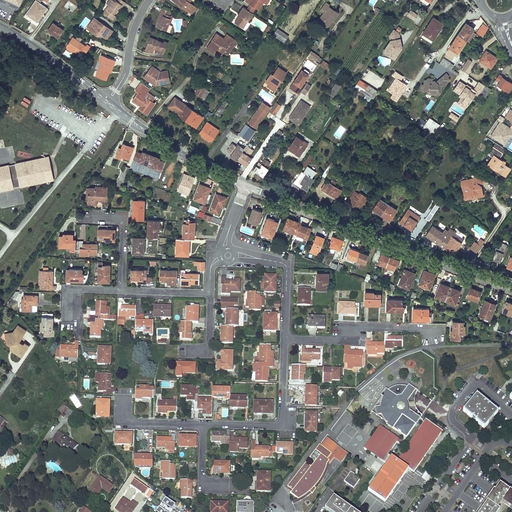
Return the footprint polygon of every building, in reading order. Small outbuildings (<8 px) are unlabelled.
[(46,8),(35,0),(26,14),(35,21),(40,14),(42,15),(46,8)] [(106,8),(103,12),(113,20),(116,16),(115,15),(113,14),(118,7),(120,8),(121,9),(123,5),(116,0),(115,1),(113,0),(108,0),(106,3),(108,5),(106,8)] [(172,0),(189,12),(194,5),(190,2),(187,0),(172,0)] [(251,0),(249,4),(258,10),(263,1),(264,0),(251,0)] [(326,2),(321,8),(324,11),(317,21),(325,26),(330,19),(332,20),(338,12),(328,6),(329,4),(326,2)] [(248,20),(253,13),(243,7),(238,14),(240,15),(234,23),(243,28),(248,20)] [(171,11),(162,8),(160,12),(162,13),(159,22),(156,28),(170,33),(173,27),(169,25),(173,17),(170,15),(171,11)] [(406,15),(414,21),(418,14),(410,9),(406,15)] [(101,22),(94,17),(90,23),(95,27),(97,25),(99,26),(101,22)] [(430,43),(442,24),(433,18),(420,37),(430,43)] [(108,37),(113,30),(101,22),(99,26),(97,25),(95,27),(90,23),(88,26),(92,29),(90,31),(96,35),(102,36),(108,37)] [(62,30),(53,23),(48,31),(57,37),(62,30)] [(474,28),(465,23),(457,35),(465,41),(471,32),(474,28)] [(479,26),(477,30),(483,35),(486,31),(479,26)] [(288,36),(277,29),(273,35),(284,43),(288,36)] [(471,32),(465,41),(468,42),(474,34),(471,32)] [(223,38),(216,33),(209,44),(222,53),(229,42),(234,45),(236,42),(226,34),(223,38)] [(465,41),(457,35),(449,47),(457,53),(465,41)] [(86,46),(73,37),(66,46),(73,50),(79,55),(82,52),(85,55),(90,47),(87,45),(86,46)] [(150,42),(149,41),(146,48),(154,51),(155,48),(164,53),(168,43),(164,41),(163,42),(152,38),(150,42)] [(322,59),(310,51),(307,55),(319,63),(322,59)] [(483,53),(479,61),(490,68),(497,58),(491,54),(490,55),(487,52),(485,55),(483,53)] [(113,66),(115,60),(101,55),(99,61),(101,62),(100,66),(96,76),(106,80),(109,72),(111,66),(113,66)] [(450,63),(443,58),(439,63),(447,69),(451,64),(450,63)] [(327,69),(330,65),(323,60),(321,65),(327,69)] [(465,72),(471,62),(468,60),(461,70),(465,72)] [(453,65),(451,64),(447,69),(456,75),(457,73),(451,69),(453,65)] [(151,75),(148,72),(144,78),(156,87),(161,86),(161,84),(166,83),(168,84),(171,83),(169,71),(161,72),(160,74),(158,73),(158,70),(153,67),(151,67),(149,71),(153,73),(151,75)] [(267,86),(280,68),(278,67),(273,74),(271,73),(265,81),(268,83),(266,85),(267,86)] [(281,79),(286,72),(280,68),(267,86),(270,88),(272,86),(275,88),(280,81),(279,79),(281,79)] [(506,79),(498,74),(493,82),(508,93),(511,86),(511,84),(506,80),(506,79)] [(441,77),(434,82),(436,82),(438,80),(442,85),(445,83),(441,77)] [(421,86),(421,90),(425,91),(426,92),(434,93),(436,95),(437,95),(440,92),(441,86),(442,85),(438,80),(436,82),(434,82),(432,82),(432,80),(427,80),(425,81),(424,81),(423,86),(421,86)] [(460,103),(466,106),(473,94),(477,96),(484,85),(478,82),(471,92),(469,90),(464,87),(465,86),(458,82),(453,90),(459,95),(464,98),(460,103)] [(334,97),(341,86),(336,83),(329,94),(334,97)] [(147,93),(149,90),(141,84),(135,91),(138,93),(132,101),(138,105),(139,104),(141,105),(140,106),(138,108),(147,114),(154,104),(150,101),(153,97),(147,93)] [(207,90),(199,84),(194,92),(202,98),(207,90)] [(368,84),(363,93),(372,99),(375,95),(377,91),(368,84)] [(485,98),(490,89),(485,85),(477,97),(483,100),(485,98)] [(464,98),(459,95),(458,97),(460,99),(457,104),(464,109),(466,106),(460,103),(464,98)] [(21,103),(27,107),(31,101),(25,97),(21,103)] [(175,112),(182,102),(174,97),(167,106),(175,112)] [(300,100),(288,118),(298,125),(310,106),(300,100)] [(429,112),(435,102),(431,100),(425,110),(429,112)] [(220,106),(214,113),(219,117),(224,109),(227,103),(224,101),(223,103),(222,103),(220,106)] [(197,114),(182,102),(175,112),(191,124),(197,114)] [(270,107),(262,102),(259,106),(267,111),(270,107)] [(275,116),(281,106),(275,102),(269,111),(275,116)] [(453,105),(452,109),(461,114),(463,110),(453,105)] [(256,128),(267,111),(259,106),(248,123),(256,128)] [(452,112),(450,115),(456,121),(458,118),(452,112)] [(196,127),(202,117),(197,114),(191,124),(196,127)] [(435,133),(439,123),(428,118),(423,127),(435,133)] [(504,146),(511,133),(511,128),(498,120),(489,137),(504,146)] [(215,128),(206,122),(204,124),(213,130),(215,128)] [(213,130),(204,124),(199,133),(202,135),(201,136),(209,141),(209,140),(211,141),(219,130),(215,128),(213,130)] [(251,130),(245,126),(238,135),(247,141),(252,132),(250,131),(251,130)] [(282,132),(279,130),(274,136),(278,139),(282,132)] [(262,149),(270,139),(265,135),(258,146),(262,149)] [(308,144),(296,136),(287,148),(291,151),(293,149),(301,155),(308,144)] [(236,146),(232,143),(226,151),(231,154),(230,155),(236,160),(236,159),(244,148),(237,144),(236,146)] [(244,148),(236,159),(246,165),(251,158),(248,156),(253,149),(250,148),(252,145),(250,143),(248,146),(246,145),(244,148)] [(129,159),(133,148),(123,144),(121,148),(119,148),(115,157),(120,158),(121,156),(129,159)] [(499,159),(502,153),(492,146),(487,154),(491,157),(487,165),(495,170),(496,169),(498,171),(498,172),(504,176),(509,168),(503,164),(501,163),(502,161),(499,159)] [(305,168),(316,151),(312,149),(301,165),(305,168)] [(142,154),(136,151),(130,168),(144,173),(150,155),(142,152),(142,154)] [(159,158),(150,155),(144,173),(158,178),(164,162),(159,160),(159,158)] [(0,190),(26,185),(26,182),(44,179),(43,178),(45,177),(46,180),(51,180),(52,175),(52,174),(52,172),(52,170),(48,170),(47,167),(51,165),(50,163),(50,162),(48,159),(46,157),(41,158),(42,161),(40,162),(40,161),(22,165),(22,162),(0,166),(0,190)] [(258,162),(253,170),(261,176),(266,168),(265,167),(268,162),(264,159),(261,164),(258,162)] [(324,177),(331,166),(328,165),(321,176),(324,177)] [(306,191),(314,180),(311,178),(316,172),(307,166),(303,173),(301,172),(296,179),(299,181),(297,183),(301,186),(301,187),(306,191)] [(122,172),(118,182),(123,185),(127,174),(122,172)] [(192,177),(184,174),(178,190),(188,194),(193,182),(190,181),(192,177)] [(480,185),(484,179),(475,174),(473,177),(471,180),(467,181),(468,182),(463,183),(464,190),(463,191),(465,200),(471,198),(472,200),(476,199),(477,197),(483,196),(481,186),(480,185)] [(471,180),(473,177),(460,180),(463,191),(464,190),(463,183),(468,182),(467,181),(471,180)] [(328,194),(336,199),(341,191),(334,185),(336,183),(332,180),(328,185),(325,183),(320,189),(328,194)] [(210,188),(200,184),(194,200),(204,204),(206,200),(209,201),(211,195),(208,194),(210,188)] [(90,197),(88,197),(88,204),(97,204),(97,200),(107,200),(107,187),(101,187),(101,190),(96,190),(96,188),(90,188),(90,197)] [(356,197),(352,195),(347,201),(351,203),(350,205),(358,210),(363,202),(364,203),(368,197),(359,192),(358,193),(356,197)] [(226,198),(216,194),(210,211),(215,213),(218,206),(220,207),(223,208),(226,198)] [(389,220),(396,210),(379,198),(375,204),(374,204),(373,206),(374,206),(372,209),(389,220)] [(135,211),(134,219),(144,220),(145,201),(138,200),(138,202),(133,202),(133,211),(135,211)] [(439,204),(441,202),(437,200),(430,210),(425,218),(428,220),(438,207),(439,204)] [(198,218),(211,221),(212,216),(204,214),(206,206),(201,205),(198,218)] [(261,211),(253,208),(248,220),(257,224),(258,221),(260,222),(262,217),(260,216),(261,211)] [(410,230),(419,217),(408,209),(399,222),(407,227),(407,228),(410,230)] [(297,222),(287,218),(283,229),(293,233),(297,222)] [(271,236),(277,222),(267,219),(262,233),(271,236)] [(159,230),(160,221),(148,220),(148,237),(157,238),(157,230),(159,230)] [(183,224),(183,238),(189,239),(191,239),(191,235),(194,235),(194,222),(187,221),(186,224),(183,224)] [(301,223),(297,222),(293,233),(304,237),(307,228),(303,226),(300,225),(301,223)] [(442,232),(432,225),(425,235),(443,247),(449,237),(445,234),(448,230),(445,228),(442,232)] [(449,237),(454,231),(449,228),(448,230),(445,234),(449,237)] [(113,229),(98,229),(98,239),(105,239),(105,241),(114,241),(115,236),(113,236),(113,229)] [(454,254),(464,238),(454,231),(449,237),(443,247),(454,254)] [(68,245),(75,246),(75,240),(75,239),(72,239),(72,234),(63,234),(63,235),(59,235),(59,247),(68,247),(68,245)] [(323,238),(316,235),(310,251),(317,254),(323,238)] [(339,249),(343,240),(332,236),(330,241),(331,241),(330,246),(339,249)] [(143,255),(144,237),(136,237),(136,241),(133,241),(132,250),(135,250),(135,254),(143,255)] [(469,248),(475,252),(483,241),(476,237),(469,248)] [(183,252),(189,253),(189,239),(183,238),(179,238),(178,246),(176,246),(176,255),(183,255),(183,252)] [(83,241),(75,240),(75,246),(75,251),(79,251),(79,255),(89,256),(88,253),(97,254),(97,244),(83,244),(83,241)] [(492,248),(488,257),(499,261),(506,244),(501,242),(499,248),(495,247),(494,249),(492,248)] [(358,251),(350,248),(347,256),(355,260),(358,251)] [(368,255),(358,251),(355,260),(360,262),(358,267),(362,269),(368,255)] [(385,266),(389,257),(381,254),(377,263),(385,266)] [(399,260),(389,257),(385,266),(384,270),(387,271),(389,267),(393,269),(395,264),(397,265),(399,260)] [(99,265),(99,282),(110,282),(110,265),(103,265),(99,265)] [(52,285),(53,271),(48,271),(43,270),(39,270),(39,279),(41,279),(40,289),(55,289),(55,285),(52,285)] [(82,270),(67,270),(66,281),(83,281),(83,276),(82,276),(82,270)] [(146,283),(147,271),(131,270),(131,279),(131,282),(138,282),(138,283),(146,283)] [(399,278),(397,284),(408,289),(414,274),(404,270),(401,278),(399,278)] [(429,289),(434,274),(424,270),(419,285),(429,289)] [(177,271),(160,271),(160,281),(167,281),(167,284),(176,285),(177,271)] [(184,271),(181,271),(180,285),(189,285),(189,283),(198,284),(198,274),(184,273),(184,271)] [(327,283),(327,274),(316,274),(316,289),(325,289),(325,283),(327,283)] [(264,278),(263,292),(275,293),(276,277),(271,276),(271,278),(264,278)] [(225,283),(225,277),(221,277),(221,293),(230,293),(230,292),(240,292),(240,280),(234,280),(234,282),(227,282),(226,283),(225,283)] [(444,299),(449,287),(440,283),(435,296),(444,299)] [(454,303),(459,290),(449,287),(444,299),(454,303)] [(480,292),(470,287),(466,297),(477,301),(480,292)] [(308,306),(308,290),(301,289),(301,293),(298,293),(298,302),(300,302),(300,306),(308,306)] [(15,291),(11,297),(14,299),(19,291),(15,291)] [(259,296),(259,292),(247,292),(247,301),(245,301),(245,307),(248,308),(248,310),(260,311),(261,306),(262,306),(262,298),(255,298),(255,296),(259,296)] [(380,305),(380,294),(373,294),(373,293),(364,292),(364,303),(368,303),(368,305),(377,305),(376,301),(379,301),(378,305),(380,305)] [(22,307),(22,311),(37,311),(38,296),(24,295),(23,299),(22,299),(21,307),(22,307)] [(237,308),(237,298),(220,298),(220,308),(237,308)] [(401,300),(386,299),(386,309),(393,310),(393,311),(403,311),(403,306),(401,306),(401,300)] [(495,304),(484,300),(479,314),(490,319),(495,304)] [(106,307),(106,303),(97,302),(96,316),(90,316),(90,320),(102,320),(107,320),(108,312),(105,311),(106,307)] [(504,305),(502,311),(511,315),(511,311),(511,303),(509,303),(508,306),(504,305)] [(122,304),(118,304),(118,325),(124,325),(124,318),(128,319),(128,317),(136,317),(136,316),(136,307),(122,307),(122,304)] [(353,305),(339,304),(338,315),(356,315),(356,308),(353,308),(353,305)] [(186,318),(186,323),(191,323),(196,323),(196,316),(198,316),(198,307),(193,306),(193,308),(187,308),(186,318)] [(110,316),(110,307),(106,307),(105,311),(108,312),(107,320),(116,321),(116,316),(110,316)] [(171,307),(153,307),(153,318),(171,319),(171,307)] [(428,315),(428,309),(413,309),(412,318),(415,318),(416,320),(429,321),(429,315),(428,315)] [(235,314),(235,310),(226,310),(226,327),(232,327),(233,327),(233,323),(237,323),(237,314),(235,314)] [(280,315),(264,315),(263,324),(266,324),(265,331),(276,332),(276,319),(279,319),(280,315)] [(53,329),(53,317),(42,317),(42,322),(41,322),(40,333),(54,334),(54,329),(53,329)] [(324,329),(325,317),(308,317),(307,328),(313,328),(314,324),(321,325),(320,328),(321,329),(324,329)] [(91,324),(91,338),(100,338),(100,329),(102,329),(102,320),(90,320),(88,319),(88,324),(91,324)] [(495,330),(498,322),(493,320),(492,322),(490,328),(495,330)] [(143,322),(135,321),(135,331),(144,331),(144,333),(153,334),(153,326),(149,326),(150,322),(143,322)] [(180,327),(179,340),(192,340),(192,335),(190,335),(191,323),(186,323),(184,322),(181,323),(181,326),(180,327)] [(449,333),(449,338),(459,339),(459,333),(463,333),(464,326),(462,326),(462,322),(452,322),(451,330),(453,330),(453,334),(449,333)] [(24,334),(26,331),(17,325),(15,328),(24,334)] [(223,340),(223,344),(232,344),(232,327),(226,327),(224,327),(224,331),(221,331),(221,340),(223,340)] [(19,342),(24,334),(15,328),(12,333),(9,333),(5,339),(5,343),(12,347),(14,349),(12,352),(21,357),(29,346),(24,342),(23,344),(19,342)] [(387,342),(387,334),(384,334),(383,343),(383,348),(393,349),(393,347),(402,347),(402,343),(387,342)] [(369,340),(366,340),(366,347),(366,350),(367,350),(367,355),(376,355),(376,353),(383,354),(383,348),(383,343),(371,343),(371,345),(369,345),(369,340)] [(75,347),(61,346),(60,356),(69,356),(69,363),(78,363),(78,342),(75,342),(75,347)] [(267,350),(267,345),(260,345),(259,355),(257,354),(257,359),(255,359),(254,363),(272,363),(272,361),(270,361),(270,353),(265,352),(265,350),(267,350)] [(352,362),(361,362),(362,352),(348,351),(348,347),(344,346),(344,363),(353,363),(352,362)] [(310,360),(318,360),(319,351),(308,350),(307,354),(305,353),(305,347),(302,347),(301,361),(310,362),(310,360)] [(110,362),(111,348),(99,348),(98,364),(105,365),(105,362),(110,362)] [(217,361),(217,370),(231,371),(232,352),(222,352),(221,362),(217,361)] [(182,374),(194,374),(195,364),(179,363),(179,369),(176,369),(176,377),(182,378),(182,374)] [(251,373),(251,381),(267,382),(267,377),(266,377),(266,367),(272,367),(272,363),(254,363),(253,373),(251,373)] [(304,374),(305,366),(291,366),(291,380),(298,380),(298,382),(303,382),(303,374),(304,374)] [(338,370),(323,369),(322,378),(330,379),(330,381),(339,381),(339,376),(337,376),(338,370)] [(110,386),(110,375),(100,374),(100,383),(99,383),(98,392),(104,392),(104,395),(111,396),(111,393),(113,393),(113,389),(107,389),(107,386),(110,386)] [(363,447),(385,463),(387,454),(395,441),(404,448),(407,444),(403,441),(420,417),(409,410),(407,399),(409,396),(415,389),(408,384),(407,385),(402,392),(401,395),(396,395),(391,392),(387,389),(385,388),(380,395),(382,396),(381,397),(380,399),(380,401),(379,403),(377,406),(375,406),(375,408),(376,414),(380,414),(381,415),(382,418),(384,419),(385,421),(386,422),(385,423),(403,436),(400,440),(379,425),(363,447)] [(153,399),(153,388),(148,388),(148,387),(136,386),(136,399),(143,400),(143,398),(153,399)] [(305,395),(305,405),(315,406),(317,387),(307,386),(307,395),(305,395)] [(195,398),(195,387),(180,387),(180,396),(187,396),(187,400),(195,400),(195,398)] [(438,391),(433,387),(429,392),(434,396),(438,391)] [(230,388),(213,388),(212,398),(222,398),(222,401),(229,402),(230,396),(230,388)] [(497,412),(475,394),(462,410),(483,428),(497,412)] [(245,397),(230,396),(229,402),(229,406),(237,406),(237,408),(246,409),(246,403),(245,403),(245,397)] [(212,399),(195,398),(195,400),(194,412),(198,412),(198,409),(203,409),(207,410),(207,414),(207,415),(212,415),(212,399)] [(109,415),(110,401),(97,401),(96,417),(103,417),(103,415),(109,415)] [(176,412),(177,401),(162,401),(162,403),(157,403),(157,413),(166,413),(166,410),(168,410),(168,412),(176,412)] [(270,402),(253,401),(253,414),(261,414),(261,413),(271,414),(271,408),(270,408),(270,402)] [(76,414),(62,405),(56,413),(62,417),(61,418),(64,420),(65,417),(71,421),(76,414)] [(306,432),(315,432),(316,413),(310,413),(310,415),(305,415),(305,424),(307,424),(306,432)] [(441,430),(424,418),(407,444),(404,448),(396,460),(387,454),(385,463),(367,489),(384,501),(408,468),(413,471),(441,430)] [(223,434),(211,433),(211,442),(220,442),(220,444),(229,444),(229,435),(229,431),(226,430),(226,434),(226,436),(223,436),(223,434)] [(71,454),(77,445),(58,433),(53,441),(59,445),(58,446),(71,454)] [(132,434),(115,433),(115,445),(131,445),(132,434)] [(232,438),(232,435),(229,435),(229,444),(229,449),(237,450),(237,448),(247,448),(247,439),(238,439),(237,441),(232,441),(232,438)] [(172,439),(157,438),(157,448),(165,448),(165,450),(169,450),(174,450),(175,436),(171,436),(172,439)] [(178,447),(196,448),(196,437),(181,436),(181,443),(179,443),(178,447)] [(341,463),(348,453),(326,436),(287,486),(292,490),(290,493),(298,499),(305,494),(311,489),(316,484),(320,477),(325,469),(326,463),(328,461),(330,463),(334,458),(341,463)] [(255,442),(251,442),(251,458),(260,458),(260,456),(271,457),(272,448),(257,447),(257,450),(255,450),(255,447),(255,442)] [(290,444),(275,444),(275,453),(283,453),(283,455),(291,455),(292,450),(290,450),(290,444)] [(152,456),(135,456),(135,467),(144,467),(144,466),(152,466),(152,456)] [(173,467),(173,462),(158,461),(158,467),(161,467),(161,471),(163,471),(163,479),(175,480),(175,467),(173,467)] [(229,472),(229,463),(214,463),(214,468),(212,468),(212,473),(221,473),(221,471),(229,472)] [(350,471),(344,481),(353,487),(360,478),(356,476),(358,473),(355,471),(353,473),(350,471)] [(257,483),(257,491),(267,492),(267,482),(269,482),(270,473),(257,473),(257,477),(259,477),(259,483),(257,483)] [(113,486),(99,477),(90,491),(97,496),(102,489),(109,493),(113,486)] [(182,488),(182,498),(191,498),(191,483),(195,483),(195,480),(180,479),(180,488),(182,488)] [(149,489),(140,483),(137,488),(150,497),(155,491),(150,488),(149,489)] [(496,511),(499,510),(496,508),(501,501),(508,490),(499,483),(494,490),(493,490),(485,500),(486,501),(478,511),(496,511)] [(508,490),(501,501),(511,508),(511,492),(509,490),(508,490)] [(355,511),(333,496),(324,508),(329,511),(355,511)] [(175,505),(165,498),(162,503),(172,510),(175,505)] [(130,504),(122,499),(116,507),(123,511),(132,511),(137,505),(132,502),(130,504)] [(252,511),(253,501),(237,501),(236,511),(252,511)] [(227,511),(228,503),(211,502),(211,511),(227,511)] [(170,511),(172,510),(162,503),(159,508),(165,511),(170,511)]
